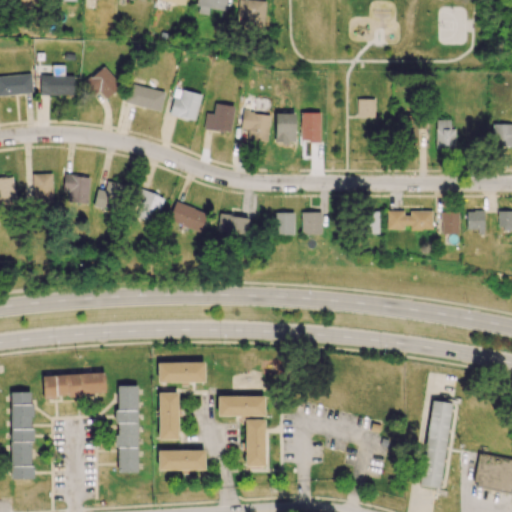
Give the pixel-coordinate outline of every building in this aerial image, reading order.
[(207,14),(208,8),(224,10),(225,0),(196,0),(195,13),(207,14)] [(264,0),(253,0),(237,0),(236,28),(263,29),(264,0)] [(51,74),(40,74),(39,95),(72,96),(73,75),(63,75),(63,65),(51,65),(51,74)] [(120,86),(103,66),(86,79),(103,100),(120,86)] [(0,75),(0,95),(31,94),(30,74),(0,75)] [(124,102),(159,112),(164,93),(129,83),(124,102)] [(179,99),(172,98),(168,115),(195,120),(199,94),(180,90),(179,99)] [(374,117),(373,99),(355,99),(355,118),(374,117)] [(212,113),(205,112),(203,128),(229,133),(234,106),(214,103),(212,113)] [(319,113),(300,113),(300,141),(319,141),(319,113)] [(246,140),(267,141),(268,117),(241,116),(240,129),(247,129),(246,140)] [(435,148),(454,148),(454,128),(449,128),(449,119),(435,119),(435,148)] [(404,144),(428,140),(425,121),(401,124),(404,144)] [(511,124),(492,123),(492,146),(511,146),(511,124)] [(32,204),(52,204),(51,173),(31,173),(32,204)] [(66,203),(87,204),(88,176),(63,175),(62,192),(67,192),(66,203)] [(0,202),(14,201),(12,176),(0,177),(0,202)] [(95,189),(93,207),(119,210),(122,183),(105,181),(104,190),(95,189)] [(132,216),(154,223),(162,197),(140,190),(132,216)] [(205,214),(175,201),(167,219),(197,233),(205,214)] [(431,212),(402,212),(403,210),(385,210),(385,229),(402,229),(431,229),(431,212)] [(497,229),(511,228),(511,210),(497,211),(497,229)] [(378,234),(377,211),(365,211),(365,234),(378,234)] [(465,211),(466,231),(483,231),(483,211),(465,211)] [(293,235),(293,212),(273,212),(273,235),(293,235)] [(320,212),(300,212),(300,234),(320,234),(320,212)] [(457,234),(458,212),(440,212),(440,234),(457,234)] [(247,217),(218,214),(216,232),(245,235),(247,217)] [(203,382),(203,362),(156,363),(156,383),(203,382)] [(41,375),(42,397),(104,394),(103,372),(41,375)] [(136,385),(115,386),(116,472),(137,472),(136,385)] [(10,479),(31,479),(31,391),(9,392),(10,479)] [(157,440),(177,440),(176,393),(157,393),(157,440)] [(263,397),(216,396),(216,415),(263,416),(263,397)] [(449,403),(429,401),(419,486),(439,489),(449,403)] [(263,466),(263,420),(244,419),(243,466),(263,466)] [(204,451),(157,450),(157,470),(204,470),(204,451)] [(511,458),(477,454),(472,487),(511,492),(511,458)]
